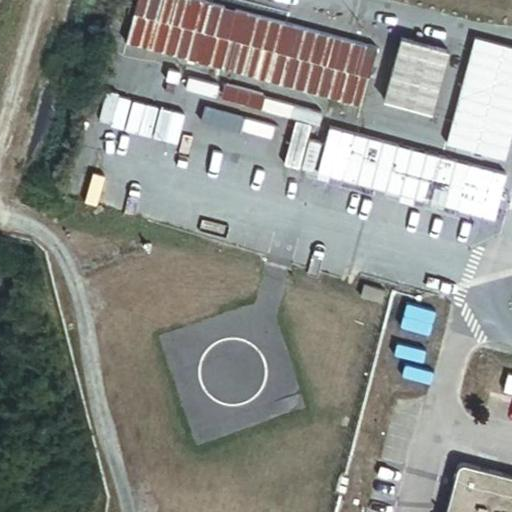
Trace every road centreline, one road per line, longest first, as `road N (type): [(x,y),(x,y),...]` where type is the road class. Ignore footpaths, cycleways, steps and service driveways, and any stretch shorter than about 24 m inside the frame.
road 1 (unclassified): [(511,299),(475,268),(115,176)]
road 2 (unknown): [(151,511),(140,430),(78,261),(51,229),(0,205)]
